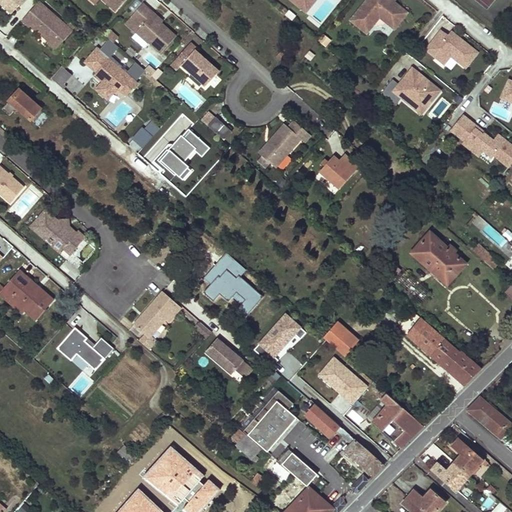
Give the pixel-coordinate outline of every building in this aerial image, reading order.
[(0,0),(0,3),(12,14),(20,5),(21,6),(27,0),(0,0)] [(103,0),(116,11),(126,0),(103,0)] [(307,0),(301,8),(305,12),(315,0),(307,0)] [(367,0),(351,20),(367,33),(375,23),(380,17),(386,22),(395,28),(408,12),(395,2),(392,0),(367,0)] [(25,17),(32,23),(30,24),(31,25),(46,39),(48,37),(51,40),(49,41),(48,43),(56,50),(73,31),(66,25),(39,1),(25,17)] [(154,13),(143,4),(132,16),(142,26),(137,32),(135,34),(132,37),(143,48),(148,42),(161,53),(176,36),(161,23),(152,15),(154,13)] [(154,13),(152,15),(161,23),(163,21),(154,13)] [(289,18),(295,24),(299,19),(292,14),(289,18)] [(125,24),(135,34),(137,32),(142,26),(132,16),(125,24)] [(25,17),(22,21),(29,27),(31,25),(30,24),(32,23),(25,17)] [(375,23),(379,25),(384,24),(386,22),(380,17),(375,23)] [(66,25),(73,31),(76,27),(69,21),(66,25)] [(113,42),(117,37),(109,30),(105,35),(109,38),(113,42)] [(478,53),(462,40),(461,43),(457,40),(459,37),(452,32),(448,36),(441,31),(426,50),(444,65),(451,56),(466,68),(478,53)] [(113,42),(109,38),(99,49),(97,47),(84,62),(96,72),(94,74),(101,81),(115,93),(117,94),(120,90),(127,96),(138,83),(136,81),(145,70),(136,62),(128,70),(111,55),(118,47),(113,42)] [(175,60),(181,65),(205,87),(219,71),(210,62),(208,64),(204,60),(205,58),(196,50),(197,48),(191,42),(175,60)] [(175,60),(171,65),(177,70),(181,65),(175,60)] [(62,66),(51,78),(54,80),(56,78),(64,85),(72,75),(62,66)] [(401,98),(412,107),(417,102),(422,101),(428,106),(440,91),(412,68),(403,80),(404,82),(401,86),(399,85),(392,79),(381,94),(395,106),(401,98)] [(157,70),(151,76),(155,79),(160,73),(157,70)] [(64,85),(56,78),(54,80),(64,89),(66,87),(64,85)] [(511,81),(509,80),(501,97),(511,102),(511,81)] [(94,89),(108,101),(115,93),(101,81),(94,89)] [(2,109),(10,116),(14,112),(21,112),(31,120),(41,109),(19,90),(17,93),(17,94),(17,96),(14,96),(2,109)] [(421,115),(428,106),(422,101),(417,102),(412,107),(421,115)] [(211,146),(190,128),(199,117),(182,104),(143,152),(135,145),(132,149),(169,179),(174,174),(184,182),(196,167),(190,162),(197,154),(202,158),(211,146)] [(209,112),(202,121),(208,126),(216,118),(209,112)] [(509,167),(511,163),(511,145),(499,135),(494,140),(487,135),(485,133),(484,135),(476,128),(478,126),(464,115),(452,130),(465,141),(463,143),(471,150),(476,144),(484,150),(492,157),(493,155),(509,167)] [(208,126),(224,140),(232,132),(216,118),(208,126)] [(127,148),(137,156),(159,126),(149,119),(127,148)] [(259,153),(275,168),(301,139),(305,142),(311,135),(294,121),(288,127),(285,124),(270,142),(271,143),(269,146),(267,145),(259,153)] [(484,135),(485,133),(487,135),(487,134),(478,126),(476,128),(484,135)] [(476,144),(471,150),(479,156),(484,150),(476,144)] [(359,166),(345,153),(338,160),(340,162),(344,165),(353,173),(359,166)] [(339,189),(353,173),(344,165),(342,167),(338,164),(340,162),(338,160),(333,156),(328,161),(324,166),(319,172),(339,189)] [(371,166),(367,162),(362,168),(366,171),(371,166)] [(0,194),(10,203),(24,187),(0,165),(0,194)] [(281,188),(284,184),(278,179),(275,183),(281,188)] [(425,191),(418,198),(430,208),(432,207),(434,209),(438,204),(425,191)] [(57,220),(46,210),(31,227),(46,240),(47,238),(53,244),(52,246),(59,252),(63,248),(67,243),(75,250),(86,238),(78,231),(76,233),(69,227),(62,227),(61,220),(57,220)] [(510,240),(511,237),(511,231),(507,228),(502,235),(510,240)] [(413,253),(432,270),(434,268),(446,278),(452,270),(456,274),(465,264),(454,254),(457,251),(451,245),(448,249),(430,234),(413,253)] [(502,247),(509,256),(511,252),(511,245),(508,241),(502,247)] [(67,243),(63,248),(71,254),(75,250),(67,243)] [(472,250),(484,260),(489,254),(490,253),(479,244),(472,250)] [(489,254),(484,260),(494,270),(500,263),(489,254)] [(389,261),(379,272),(389,281),(394,275),(389,271),(394,265),(389,261)] [(434,268),(432,270),(448,283),(456,274),(452,270),(446,278),(434,268)] [(0,285),(0,294),(9,302),(12,299),(26,311),(37,320),(54,300),(40,288),(36,293),(24,284),(29,279),(19,271),(4,288),(1,285),(0,285)] [(29,279),(24,284),(36,293),(40,288),(29,279)] [(134,325),(149,339),(165,320),(168,323),(181,308),(163,292),(134,325)] [(12,299),(9,302),(23,314),(26,311),(12,299)] [(482,369),(462,351),(460,353),(421,318),(414,327),(410,323),(407,327),(406,327),(403,331),(407,335),(465,385),(482,369)] [(195,327),(207,338),(211,332),(200,322),(195,327)] [(337,322),(324,338),(344,356),(358,341),(337,322)] [(76,328),(57,349),(72,361),(78,355),(96,371),(115,349),(102,338),(96,345),(93,348),(86,341),(88,339),(76,328)] [(206,352),(232,375),(236,370),(244,361),(217,338),(206,352)] [(86,341),(93,348),(96,345),(88,339),(86,341)] [(352,404),(369,384),(334,354),(317,374),(352,404)] [(244,361),(236,370),(246,378),(253,369),(244,361)] [(355,372),(363,379),(366,375),(358,368),(355,372)] [(44,378),(50,383),(53,379),(48,374),(44,378)] [(278,391),(243,431),(247,434),(248,435),(265,450),(270,444),(272,446),(277,441),(275,438),(280,433),(282,435),(292,424),(290,421),(294,416),(288,411),(294,404),(278,391)] [(388,405),(373,423),(383,431),(402,448),(418,432),(415,429),(421,423),(404,408),(399,404),(387,393),(384,391),(379,396),(382,399),(381,399),(388,405)] [(508,421),(480,398),(468,410),(501,438),(505,434),(501,430),(508,421)] [(305,415),(330,438),(337,431),(341,426),(315,403),(311,408),(305,415)] [(511,424),(508,421),(501,430),(505,434),(511,426),(511,424)] [(421,423),(415,429),(418,432),(424,426),(421,423)] [(376,436),(364,425),(354,438),(356,440),(366,448),(376,436)] [(341,426),(337,431),(343,436),(347,431),(341,426)] [(232,438),(236,442),(238,439),(240,441),(246,435),(240,429),(232,438)] [(366,448),(356,440),(354,438),(347,431),(343,436),(352,444),(345,451),(367,470),(374,476),(385,465),(367,448),(366,448)] [(240,441),(236,445),(238,447),(248,435),(247,434),(246,435),(240,441)] [(252,460),(262,449),(248,435),(238,447),(252,460)] [(455,463),(470,475),(482,460),(459,439),(453,446),(462,454),(455,463)] [(117,453),(130,465),(137,457),(124,445),(117,453)] [(288,449),(277,461),(281,464),(292,452),(288,449)] [(281,464),(306,486),(317,474),(292,452),(281,464)] [(202,461),(214,473),(219,468),(211,461),(209,460),(206,457),(202,461)] [(433,470),(457,490),(470,475),(455,463),(448,471),(439,463),(433,470)] [(226,474),(219,468),(214,473),(216,474),(216,473),(223,478),(224,476),(226,474)] [(367,470),(364,475),(369,481),(374,476),(367,470)] [(267,481),(256,473),(251,482),(261,489),(267,481)] [(237,482),(229,475),(226,478),(235,484),(236,483),(237,482)] [(351,488),(352,491),(358,493),(369,481),(364,475),(351,488)] [(493,493),(497,489),(491,485),(488,489),(486,490),(489,492),(490,491),(493,493)] [(284,511),(330,511),(333,509),(332,508),(327,504),(323,501),(308,487),(284,511)] [(409,497),(425,511),(437,511),(446,503),(431,490),(424,499),(414,491),(409,497)] [(483,503),(489,509),(498,499),(492,493),(483,503)] [(403,504),(413,511),(412,511),(425,511),(409,497),(403,504)] [(332,508),(333,509),(336,511),(339,511),(346,505),(344,499),(341,498),(332,508)] [(501,501),(492,510),(493,511),(503,511),(508,507),(501,501)]
